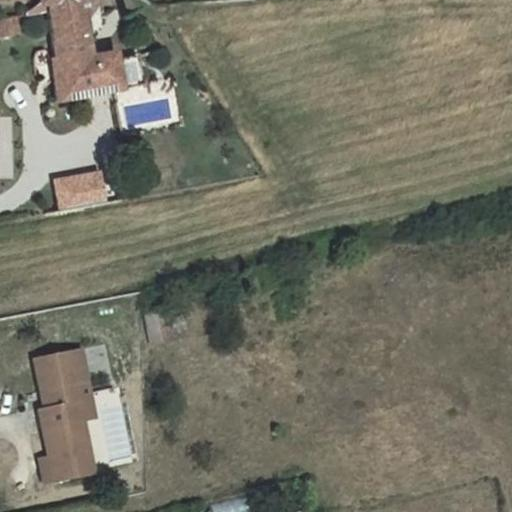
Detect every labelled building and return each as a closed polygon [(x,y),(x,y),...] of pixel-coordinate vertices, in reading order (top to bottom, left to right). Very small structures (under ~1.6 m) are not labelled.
[(40,0),(55,71),(46,72),(52,101),(91,97),(85,67),(69,0),(40,0)] [(85,67),(91,97),(142,91),(135,59),(129,60),(85,67)] [(45,210),(83,203),(78,178),(41,184),(45,210)] [(162,312),(140,313),(142,344),(179,341),(177,319),(162,320),(162,312)] [(60,347),(50,349),(53,366),(63,364),(60,347)] [(58,419),(55,404),(70,401),(63,364),(53,366),(50,349),(24,354),(34,403),(26,404),(35,452),(28,454),(33,484),(70,477),(58,419)] [(34,403),(24,354),(17,356),(26,404),(34,403)] [(70,401),(55,404),(58,419),(73,416),(70,401)]
